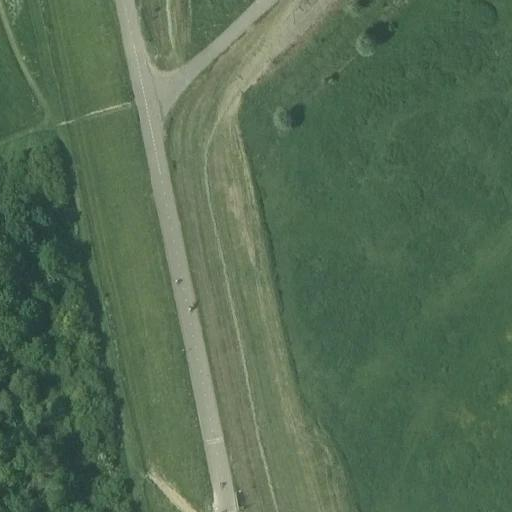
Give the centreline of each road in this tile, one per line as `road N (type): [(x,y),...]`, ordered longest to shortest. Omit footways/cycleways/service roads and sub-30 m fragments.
road 1 (unclassified): [(228,511),(145,102)]
road 2 (unclassified): [(145,102),(180,83),(268,0)]
